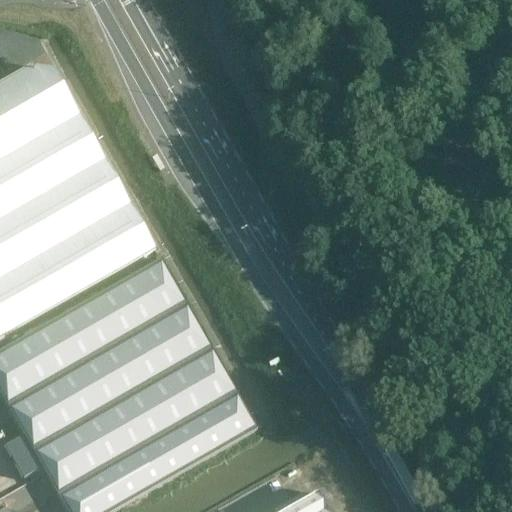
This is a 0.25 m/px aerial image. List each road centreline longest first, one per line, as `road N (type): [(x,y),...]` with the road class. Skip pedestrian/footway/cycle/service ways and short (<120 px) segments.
road 1 (primary): [(97,0),(243,260),(362,421)]
road 2 (primary): [(362,421),(347,369),(139,0)]
